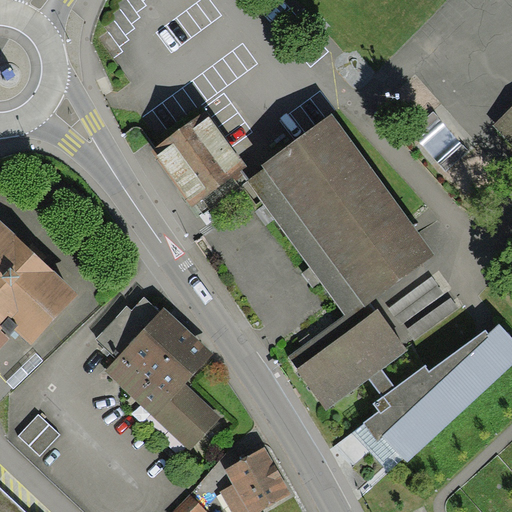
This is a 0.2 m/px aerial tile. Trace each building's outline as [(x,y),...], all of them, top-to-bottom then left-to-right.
[(511,105),(493,123),(511,144),(511,105)] [(247,167),(206,111),(155,147),(160,153),(155,156),(199,216),(248,181),(241,170),(247,167)] [(344,316),(346,318),(371,300),(372,300),(382,292),(434,255),(332,113),(261,164),(264,169),(248,181),(344,316)] [(79,294),(0,220),(0,331),(1,331),(3,329),(10,336),(15,330),(31,345),(79,294)] [(115,359),(160,312),(144,297),(131,309),(127,306),(95,339),(115,359)] [(378,309),(377,309),(371,300),(346,318),(344,316),(288,357),(324,409),(368,379),(382,396),(373,404),(378,412),(364,423),(377,441),(383,437),(402,459),(405,463),(412,458),(511,365),(511,337),(499,324),(488,334),(486,330),(429,371),(425,366),(395,388),(383,370),(407,350),(378,309)] [(213,355),(164,308),(160,312),(115,359),(104,371),(189,451),(222,417),(186,384),(213,355)] [(0,349),(9,339),(1,331),(0,331),(0,349)] [(43,360),(36,354),(7,382),(14,389),(43,360)] [(61,435),(39,414),(18,435),(40,456),(61,435)] [(390,471),(402,459),(383,437),(377,441),(364,423),(351,433),(390,471)] [(265,447),(225,470),(233,484),(220,492),(232,511),(260,511),(292,494),(265,447)] [(0,511),(26,511),(0,487),(0,511)] [(208,511),(190,495),(173,511),(208,511)]
